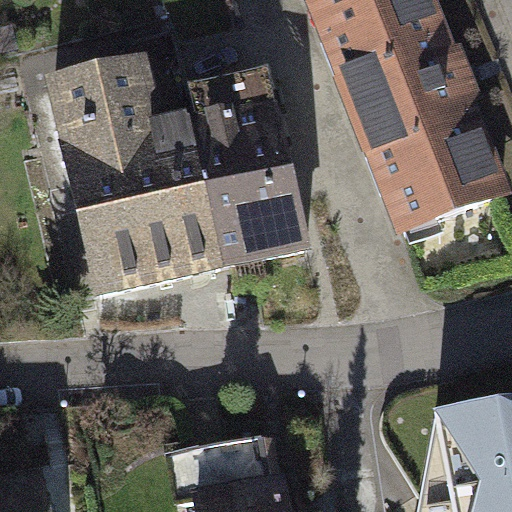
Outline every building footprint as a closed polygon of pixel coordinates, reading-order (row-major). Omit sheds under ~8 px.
[(428,0),(293,0),(387,240),(504,194),(428,0)] [(103,318),(217,286),(167,110),(151,58),(37,91),(103,318)] [(320,263),(274,79),(167,110),(217,286),(320,263)] [(511,511),(511,397),(437,411),(455,511),(511,511)] [(284,511),(271,444),(165,465),(174,511),(284,511)] [(39,511),(31,469),(0,475),(0,511),(39,511)]
